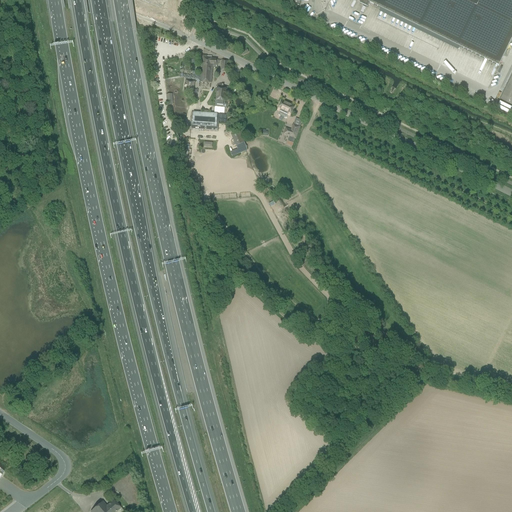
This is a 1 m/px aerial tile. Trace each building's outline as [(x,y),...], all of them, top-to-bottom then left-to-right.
[(511,0),(362,0),(361,3),(367,6),(368,2),(498,65),(497,66),(498,67),(511,37),(511,0)] [(200,83),(205,83),(211,84),(212,67),(216,68),(216,60),(206,59),(206,57),(201,56),(200,83)] [(184,91),(193,92),(194,81),(185,80),(184,91)] [(215,108),(214,113),(224,114),(224,109),(225,109),(225,108),(224,108),(225,102),(225,101),(226,90),(227,90),(216,89),(215,100),(215,101),(215,107),(214,107),(214,108),(215,108)] [(278,115),(282,117),(283,115),(286,107),(288,108),(289,105),(281,101),(277,111),(280,112),(278,115)] [(283,115),(282,117),(285,118),(287,115),(289,116),(294,107),(289,105),(288,108),(286,107),(283,115)] [(190,126),(190,129),(191,129),(199,130),(217,131),(218,128),(217,128),(216,127),(217,115),(191,113),(190,126)] [(288,141),(293,144),(299,127),(293,125),(291,131),(286,129),(284,135),(289,137),(288,141)] [(239,131),(231,133),(239,153),(247,151),(239,131)] [(102,503),(98,506),(90,511),(115,511),(120,509),(113,501),(105,507),(102,503)]
